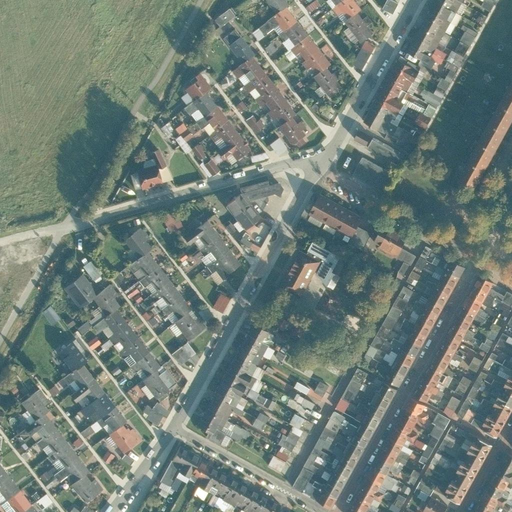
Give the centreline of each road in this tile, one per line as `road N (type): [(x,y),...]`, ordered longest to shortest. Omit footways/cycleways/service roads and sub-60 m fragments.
road 1 (residential): [(317,167),(287,165),(0,241)]
road 2 (residential): [(173,427),(317,167)]
road 3 (residential): [(338,511),(478,259)]
road 4 (residential): [(317,167),(416,0)]
road 5 (residential): [(173,427),(326,511)]
road 6 (residential): [(456,247),(317,167)]
